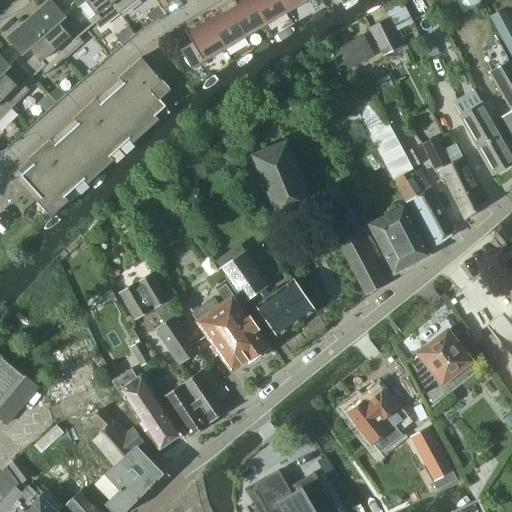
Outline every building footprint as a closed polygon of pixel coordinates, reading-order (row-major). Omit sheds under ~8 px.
[(100,29),(120,14),(110,0),(63,0),(63,1),(88,31),(96,23),(100,29)] [(110,0),(120,14),(138,0),(110,0)] [(247,38),(267,26),(252,0),(240,0),(236,2),(235,0),(232,0),(226,3),(247,38)] [(252,0),(267,26),(288,13),(280,0),(252,0)] [(280,0),(288,13),(310,1),(309,0),(280,0)] [(482,4),(479,0),(457,0),(464,13),(482,4)] [(30,20),(65,59),(84,43),(79,38),(88,31),(63,1),(56,7),(52,2),(30,20)] [(226,50),(247,38),(226,3),(218,8),(220,12),(208,19),(226,50)] [(511,22),(505,8),(490,16),(511,56),(511,22)] [(193,70),(226,50),(208,19),(186,32),(193,43),(181,50),(193,70)] [(390,19),(370,29),(383,56),(403,46),(390,19)] [(13,44),(7,50),(33,78),(41,71),(46,76),(65,59),(30,20),(9,39),(13,44)] [(364,36),(332,53),(342,73),(374,56),(364,36)] [(25,86),(33,78),(7,50),(0,56),(0,96),(13,108),(30,91),(25,86)] [(161,81),(154,73),(155,73),(141,58),(119,78),(121,79),(97,100),(96,99),(74,118),(75,120),(52,141),(51,139),(29,159),(34,165),(21,176),(41,198),(37,202),(51,217),(69,201),(66,197),(85,180),(89,184),(115,161),(111,157),(130,139),(134,143),(160,120),(156,116),(167,107),(161,100),(171,90),(162,80),(161,81)] [(502,117),(511,133),(511,68),(508,62),(490,73),(511,112),(502,117)] [(0,121),(13,108),(0,96),(0,121)] [(494,175),(511,164),(511,155),(490,117),(482,102),(459,115),(494,175)] [(390,126),(372,135),(407,202),(426,190),(390,126)] [(451,163),(438,136),(423,143),(437,171),(440,169),(466,220),(485,202),(463,157),(451,163)] [(278,220),(313,206),(287,140),(252,154),(278,220)] [(162,198),(151,183),(129,198),(140,214),(162,198)] [(427,190),(407,202),(431,250),(456,232),(431,187),(427,190)] [(394,275),(413,265),(430,256),(404,206),(368,224),(394,275)] [(341,245),(348,260),(366,296),(387,285),(375,260),(380,257),(370,236),(364,239),(362,234),(341,245)] [(247,250),(220,268),(244,303),(252,298),(268,287),(271,285),(247,250)] [(177,314),(168,300),(169,299),(152,272),(118,293),(135,320),(155,308),(164,323),(155,328),(180,365),(200,352),(176,315),(177,314)] [(293,279),(256,305),(279,337),(316,311),(293,279)] [(198,319),(232,369),(247,359),(256,361),(266,354),(267,347),(255,329),(256,328),(250,319),(248,320),(231,296),(219,304),(214,298),(193,313),(198,319)] [(430,409),(479,371),(448,332),(431,345),(427,346),(424,348),(423,351),(405,365),(430,409)] [(142,366),(151,361),(140,341),(131,346),(142,366)] [(0,418),(7,425),(39,386),(0,353),(0,418)] [(137,378),(131,368),(112,381),(118,389),(158,449),(182,433),(142,374),(137,378)] [(181,384),(209,425),(228,411),(200,371),(181,384)] [(191,438),(209,425),(181,384),(163,397),(191,438)] [(396,411),(382,393),(367,405),(365,403),(363,404),(360,399),(349,408),(352,413),(351,414),(374,444),(403,421),(395,411),(396,411)] [(103,408),(90,420),(102,433),(94,440),(116,466),(97,484),(112,501),(107,505),(113,511),(126,511),(165,474),(160,469),(139,447),(145,441),(134,427),(127,433),(115,421),(103,408)] [(429,428),(411,438),(426,465),(435,480),(452,470),(429,428)] [(21,485),(34,475),(20,456),(6,466),(21,485)] [(258,487),(248,493),(259,511),(338,511),(316,475),(290,489),(287,483),(279,471),(257,484),(258,487)] [(1,473),(0,474),(0,511),(58,511),(29,485),(22,493),(16,487),(1,473)] [(104,511),(83,489),(64,507),(68,511),(104,511)]
